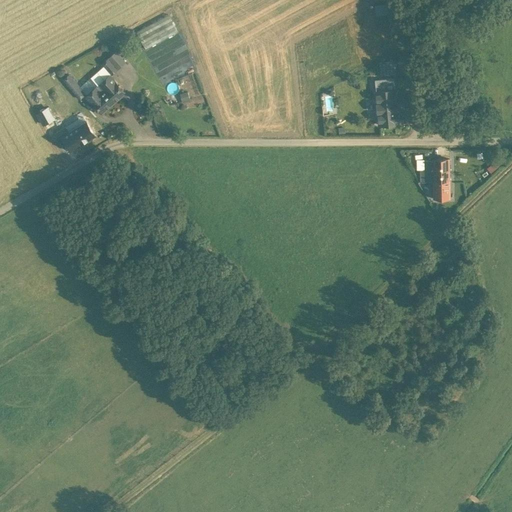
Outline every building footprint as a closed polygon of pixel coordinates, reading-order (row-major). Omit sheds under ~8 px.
[(375,14),(387,12),(386,2),(374,4),(375,14)] [(136,32),(145,49),(177,32),(168,14),(136,32)] [(126,50),(131,55),(135,51),(131,46),(126,50)] [(102,64),(103,65),(111,74),(112,75),(117,69),(108,58),(102,64)] [(98,86),(110,75),(111,74),(103,65),(90,77),(98,86)] [(368,69),(368,75),(379,74),(378,73),(385,72),(385,67),(368,69)] [(85,93),(80,87),(69,74),(63,80),(79,98),(85,93)] [(98,86),(113,102),(124,92),(110,75),(98,86)] [(98,86),(90,77),(80,87),(85,93),(87,95),(98,86)] [(378,101),(396,99),(394,78),(375,80),(378,101)] [(86,96),(101,113),(113,102),(98,86),(87,95),(86,96)] [(321,89),(322,109),(335,108),(334,89),(321,89)] [(187,93),(179,95),(181,103),(188,100),(187,93)] [(396,99),(378,101),(380,124),(398,122),(397,110),(396,99)] [(46,128),(54,123),(49,115),(41,119),(46,128)] [(64,137),(71,149),(87,139),(79,125),(66,133),(63,135),(64,137)] [(63,135),(66,133),(64,130),(56,134),(59,140),(64,137),(63,135)] [(449,158),(433,158),(433,160),(424,160),(424,169),(420,169),(421,181),(427,181),(431,181),(433,181),(433,185),(450,185),(450,181),(449,158)]
